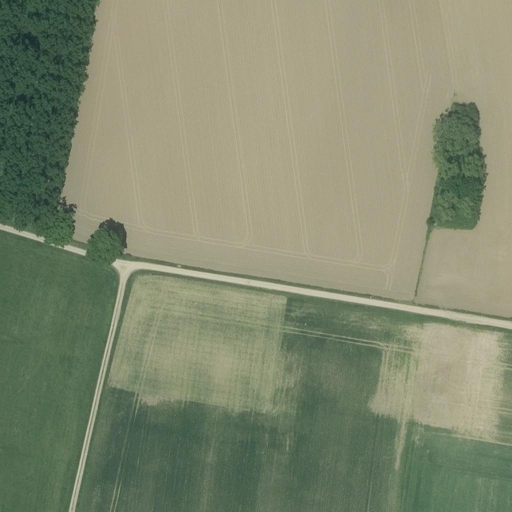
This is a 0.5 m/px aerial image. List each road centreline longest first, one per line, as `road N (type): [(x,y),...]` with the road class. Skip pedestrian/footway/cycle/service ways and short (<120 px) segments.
road 1 (track): [(511,327),(126,265),(0,230)]
road 2 (track): [(69,511),(126,265)]
